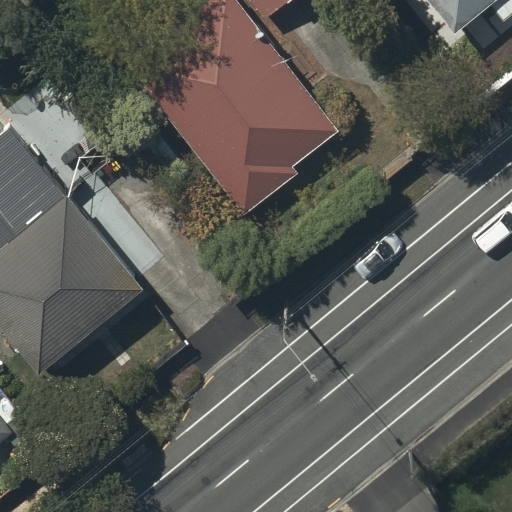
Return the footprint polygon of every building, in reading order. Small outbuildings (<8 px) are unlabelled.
[(179,0),(116,48),(245,219),(297,179),(292,172),(341,135),(238,0),(179,0)] [(257,0),(266,11),(280,0),(257,0)] [(511,0),(422,0),(453,40),(492,10),(503,24),(511,16),(511,0)] [(145,292),(11,125),(0,134),(0,322),(42,374),(145,292)] [(0,443),(12,434),(0,419),(0,443)]
